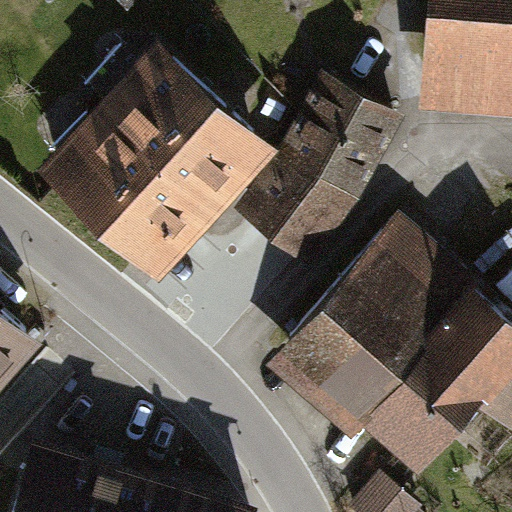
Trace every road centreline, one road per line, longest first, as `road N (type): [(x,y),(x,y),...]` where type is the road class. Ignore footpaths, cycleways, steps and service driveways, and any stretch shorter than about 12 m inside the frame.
road 1 (track): [(511,179),(436,145),(202,397)]
road 2 (tertiary): [(0,223),(252,440),(310,511)]
road 3 (track): [(396,0),(378,63),(436,145)]
